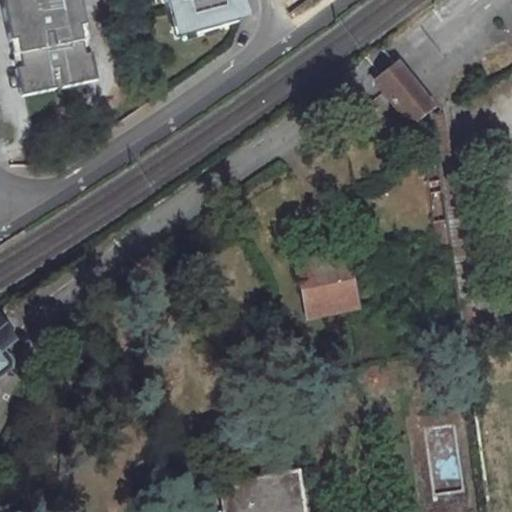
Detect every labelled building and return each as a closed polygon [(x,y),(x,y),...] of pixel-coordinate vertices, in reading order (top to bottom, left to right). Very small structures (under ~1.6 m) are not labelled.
[(0,0),(0,15),(16,88),(44,82),(41,71),(47,70),(50,81),(77,74),(61,0),(0,0)] [(85,73),(68,0),(61,0),(77,74),(85,73)] [(164,0),(169,16),(181,12),(189,40),(239,26),(236,13),(245,10),(242,0),(164,0)] [(0,42),(10,89),(16,88),(0,15),(0,42)] [(399,68),(377,86),(409,127),(432,109),(399,68)] [(438,163),(421,167),(441,300),(457,297),(438,163)] [(362,217),(350,219),(354,239),(364,237),(362,217)] [(344,258),(296,266),(306,319),(354,311),(344,258)] [(386,326),(354,331),(359,366),(390,362),(386,326)] [(0,329),(0,345),(9,339),(0,329)] [(302,511),(297,474),(220,485),(223,511),(302,511)]
